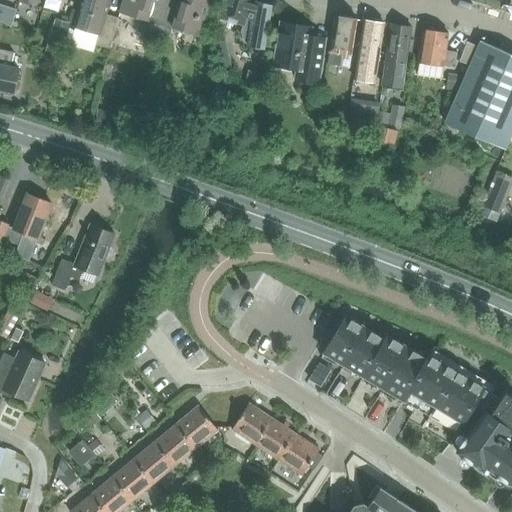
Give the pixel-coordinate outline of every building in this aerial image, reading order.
[(106,15),(110,0),(81,0),(79,8),(73,6),(69,20),(75,21),(73,27),(78,28),(78,29),(77,31),(79,34),(92,38),(95,36),(96,34),(98,34),(96,46),(110,49),(118,19),(106,15)] [(160,24),(167,0),(123,0),(120,13),(148,21),(143,36),(155,40),(160,24)] [(200,35),(210,0),(180,0),(180,2),(173,0),(167,0),(160,24),(155,40),(167,43),(172,27),(200,35)] [(254,8),(250,7),(251,0),(225,0),(220,18),(243,25),(241,32),(243,38),(248,44),(264,48),(271,6),(260,2),(255,7),(254,8)] [(2,6),(0,13),(0,21),(11,27),(16,10),(2,6)] [(348,68),(357,19),(335,15),(327,64),(348,68)] [(56,63),(59,54),(67,24),(55,20),(46,50),(44,59),(56,63)] [(375,74),(384,23),(364,20),(355,71),(375,74)] [(281,22),(274,65),(297,69),(295,80),(317,84),(323,48),(325,36),(310,34),(311,28),(281,22)] [(406,64),(411,28),(391,24),(382,85),(396,87),(401,63),(406,64)] [(455,66),(457,51),(445,49),(448,34),(422,29),(417,61),(455,66)] [(470,65),(458,91),(445,122),(504,148),(511,131),(511,53),(481,40),(478,47),(469,43),(461,61),(470,65)] [(7,67),(10,54),(0,51),(0,91),(10,94),(17,69),(7,67)] [(230,55),(216,56),(218,72),(232,71),(230,55)] [(247,69),(244,80),(257,84),(260,73),(247,69)] [(449,76),(447,89),(458,91),(460,77),(449,76)] [(392,106),(389,125),(400,128),(404,108),(392,106)] [(361,108),(359,116),(374,119),(375,110),(361,108)] [(97,116),(94,126),(114,130),(116,122),(118,115),(98,110),(97,116)] [(379,112),(377,122),(387,124),(389,114),(379,112)] [(380,127),(376,141),(392,145),(396,132),(380,127)] [(502,213),(504,207),(511,186),(511,177),(497,171),(487,194),(483,206),(502,213)] [(29,260),(52,204),(26,195),(12,229),(6,227),(7,224),(0,221),(0,244),(2,238),(18,246),(15,255),(29,260)] [(107,259),(110,258),(112,256),(114,253),(113,250),(111,247),(110,247),(115,234),(90,224),(75,264),(62,259),(52,285),(65,290),(71,277),(79,280),(84,269),(99,275),(105,258),(107,259)] [(25,273),(19,284),(33,291),(38,280),(25,273)] [(36,291),(30,303),(42,308),(47,297),(36,291)] [(385,339),(346,316),(322,357),(401,405),(408,394),(420,401),(409,420),(458,449),(456,451),(489,475),(492,470),(511,484),(511,395),(506,392),(500,399),(484,388),(485,387),(430,353),(427,359),(388,335),(385,339)] [(15,329),(9,340),(17,343),(22,332),(15,329)] [(45,363),(19,351),(16,358),(4,353),(0,361),(0,392),(1,393),(3,389),(28,401),(45,363)] [(98,402),(92,407),(100,416),(106,411),(98,402)] [(256,445),(273,419),(249,403),(232,429),(256,445)] [(176,424),(196,448),(218,430),(198,406),(176,424)] [(92,409),(80,419),(87,429),(100,419),(92,409)] [(146,410),(137,418),(146,429),(156,422),(146,410)] [(279,460),(296,434),(273,419),(256,445),(279,460)] [(175,466),(196,448),(176,424),(155,442),(175,466)] [(296,434),(279,460),(302,475),(320,449),(296,434)] [(82,440),(75,447),(86,461),(94,455),(82,440)] [(153,483),(175,466),(155,442),(134,459),(153,483)] [(132,501),(153,483),(134,459),(113,477),(132,501)] [(68,466),(58,475),(67,486),(77,478),(68,466)] [(105,511),(118,511),(132,501),(113,477),(91,494),(105,511)] [(418,511),(380,487),(368,506),(363,504),(359,504),(355,505),(354,506),(349,511),(418,511)] [(105,511),(91,494),(69,511),(105,511)]
